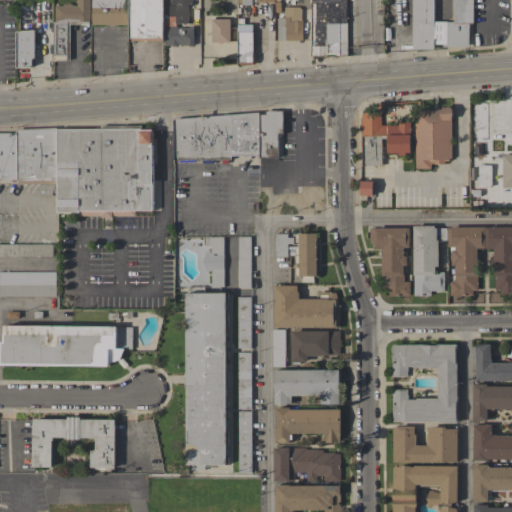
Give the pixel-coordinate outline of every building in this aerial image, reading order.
[(89,0),(89,22),(88,22),(88,24),(70,24),(69,61),(51,60),(51,54),(53,54),(53,22),(54,22),(55,6),(63,6),(63,4),(71,4),(71,6),(77,6),(77,0),(89,0)] [(91,0),(126,0),(126,25),(91,25),(91,0)] [(163,0),(163,41),(129,41),(129,0),(163,0)] [(192,0),(192,5),(187,5),(187,8),(189,8),(189,13),(187,13),(188,23),(176,23),(176,26),(176,28),(180,28),(180,27),(182,27),(182,28),(189,28),(189,27),(194,27),(194,44),(193,44),(192,46),(188,46),(187,44),(177,45),(175,46),(172,46),(171,45),(164,45),(164,16),(168,16),(168,6),(164,6),(164,0),(192,0)] [(345,0),(346,21),(347,56),(311,56),(311,0),(345,0)] [(433,49),(412,49),(412,0),(433,0),(433,21),(433,44),(433,49)] [(433,21),(453,21),(453,0),(473,0),(473,24),(469,24),(469,47),(443,47),(443,44),(433,44),(433,21)] [(302,40),(285,40),(277,40),(277,19),(278,19),(278,13),(284,13),(284,7),(299,7),(301,9),(301,21),(302,21),(302,40)] [(230,42),(211,42),(211,19),(230,19),(230,42)] [(35,58),(32,58),(32,66),(17,68),(17,32),(35,30),(35,58)] [(253,32),(253,55),(255,55),(255,64),(237,64),(237,32),(253,32)] [(486,138),(485,101),(470,101),(471,138),(486,138)] [(451,159),(449,159),(449,161),(444,161),(444,164),(432,164),(432,169),(415,169),(415,109),(442,109),(442,107),(450,107),(453,114),(451,121),(451,159)] [(265,115),(265,111),(283,111),(283,135),(278,135),(278,157),(259,157),(259,115),(265,115)] [(259,157),(256,158),(256,156),(231,156),(231,115),(259,113),(259,115),(259,157)] [(381,113),(381,125),(398,125),(398,122),(410,122),(410,153),(406,153),(406,155),(399,155),(399,153),(387,153),(387,136),(381,136),(381,165),(362,165),(362,149),(360,149),(360,141),(362,141),(362,127),(360,127),(360,118),(362,118),(362,113),(381,113)] [(231,159),(173,160),(173,119),(231,115),(231,156),(231,159)] [(100,129),(100,126),(141,126),(141,129),(152,129),(152,211),(135,211),(135,216),(112,216),(112,217),(101,217),(101,216),(78,216),(78,213),(58,213),(58,210),(57,184),(57,129),(100,129)] [(15,129),(57,127),(57,129),(57,184),(15,183),(15,180),(16,133),(15,129)] [(15,180),(0,180),(0,133),(16,133),(15,180)] [(511,154),(501,154),(500,188),(511,188),(511,154)] [(478,165),(492,165),(491,174),(492,174),(492,180),(491,180),(491,186),(478,186),(478,165)] [(373,196),(360,195),(360,181),(373,182),(373,196)] [(413,226),(434,226),(434,228),(446,228),(446,241),(438,241),(438,266),(435,266),(435,272),(444,272),(444,291),(430,291),(430,296),(414,296),(413,226)] [(485,227),(485,249),(477,249),(477,291),(473,291),(473,296),(450,296),(450,281),(455,281),(455,265),(452,265),(451,250),(455,250),(455,247),(448,247),(448,227),(485,227)] [(511,295),(500,295),(500,289),(495,289),(495,276),(493,276),(493,249),(486,249),(485,227),(511,227),(511,295)] [(410,228),(410,247),(403,247),(403,256),(407,256),(407,265),(404,265),(404,282),(410,282),(410,296),(387,296),(387,286),(382,286),(381,259),(382,259),(382,249),(374,249),(374,243),(369,243),(369,228),(375,228),(410,228)] [(317,276),(314,276),(314,282),(300,282),(300,276),(299,276),(299,275),(295,275),(295,268),(299,268),(299,263),(295,263),(295,256),(299,256),(299,254),(295,254),(295,246),(298,246),(298,242),(295,242),(295,235),(299,235),(299,234),(316,233),(317,276)] [(275,234),(287,234),(287,238),(293,238),(293,244),(288,244),(288,257),(275,257),(275,234)] [(224,286),(211,286),(211,271),(205,271),(203,262),(205,253),(211,252),(211,246),(205,246),(205,236),(211,236),(211,237),(223,237),(224,286)] [(238,237),(250,237),(251,288),(239,288),(238,237)] [(0,257),(0,244),(52,244),(52,257),(0,257)] [(0,297),(0,272),(56,272),(56,297),(0,297)] [(340,327),(274,328),(274,286),(297,286),(297,292),(299,292),(299,299),(318,299),(318,292),(335,292),(339,307),(340,327)] [(227,465),(204,465),(204,470),(193,470),(193,465),(187,465),(186,384),(184,384),(184,374),(187,374),(187,287),(204,287),(204,293),(226,292),(227,465)] [(238,297),(251,297),(251,348),(238,348),(238,297)] [(1,365),(1,342),(4,342),(4,325),(117,327),(132,327),(132,349),(124,349),(120,357),(128,364),(124,369),(115,361),(108,364),(109,366),(1,365)] [(272,329),(285,329),(285,367),(272,367),(272,329)] [(340,331),(340,355),(322,355),(322,356),(307,356),(307,360),(306,360),(306,362),(300,362),(300,364),(293,364),(293,362),(292,362),(291,331),(340,331)] [(457,423),(442,423),(442,421),(392,422),(392,389),(407,389),(407,395),(408,395),(408,399),(416,399),(416,398),(438,398),(438,392),(439,392),(439,374),(438,374),(438,368),(416,368),(416,366),(407,366),(407,367),(408,367),(408,371),(407,371),(407,377),(392,377),(392,344),(457,344),(457,423)] [(511,380),(476,381),(476,344),(490,344),(490,360),(491,360),(491,363),(511,363),(511,357),(506,357),(506,348),(511,348),(511,380)] [(251,409),(238,409),(238,352),(251,352),(251,409)] [(339,370),(339,395),(339,404),(321,404),(321,395),(291,396),(291,403),(288,403),(288,404),(274,404),(274,396),(275,396),(275,370),(339,370)] [(511,386),(511,409),(487,409),(487,421),(473,421),(473,384),(487,384),(487,386),(511,386)] [(340,409),(340,442),(324,443),(324,433),(290,433),(290,443),(275,443),(275,408),(290,408),(290,409),(340,409)] [(251,472),(238,473),(238,411),(251,411),(251,472)] [(33,419),(67,419),(67,417),(81,417),(81,419),(115,419),(115,468),(110,468),(110,469),(94,469),(94,467),(90,467),(90,451),(96,451),(96,438),(80,438),(80,439),(67,439),(67,437),(53,437),(53,441),(52,441),(52,467),(32,467),(33,419)] [(511,435),(511,459),(487,459),(487,461),(473,461),(473,425),(491,425),(491,434),(493,434),(493,435),(511,435)] [(392,427),(396,427),(396,426),(414,426),(414,433),(415,433),(415,445),(426,445),(426,435),(428,435),(428,427),(446,427),(446,429),(457,429),(457,462),(392,462),(392,427)] [(274,448),(306,448),(306,449),(318,449),(318,450),(323,450),(323,453),(335,453),(335,454),(340,454),(340,481),(324,481),(324,476),(316,476),(316,481),(306,481),(306,472),(294,472),(294,481),(274,481),(274,448)] [(511,467),(511,490),(488,490),(488,502),(473,501),(474,464),(488,465),(488,467),(511,467)] [(457,466),(457,502),(451,502),(451,506),(441,506),(441,503),(428,507),(428,490),(440,493),(440,485),(415,485),(415,511),(440,511),(440,509),(457,509),(457,511),(393,511),(393,467),(413,467),(413,466),(457,466)] [(275,511),(275,485),(289,485),(289,486),(340,485),(340,511),(324,511),(324,510),(292,510),(292,511),(275,511)] [(122,489),(122,505),(111,504),(111,508),(100,508),(100,505),(85,505),(85,488),(122,489)] [(147,511),(131,511),(131,501),(141,501),(141,498),(146,498),(146,501),(147,501),(147,511)]
